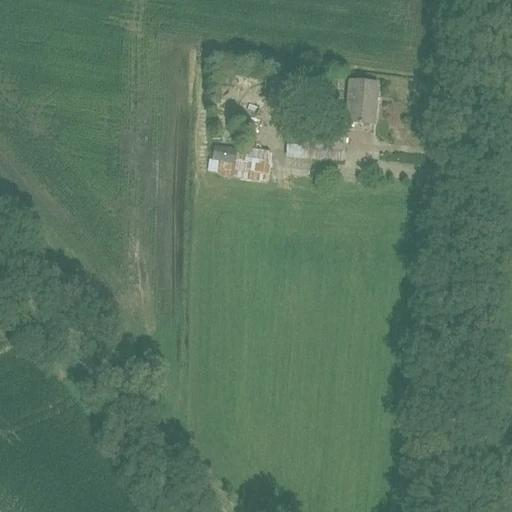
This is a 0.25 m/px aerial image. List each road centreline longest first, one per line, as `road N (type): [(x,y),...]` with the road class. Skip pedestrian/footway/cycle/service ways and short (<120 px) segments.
road 1 (tertiary): [(439,511),(486,0)]
road 2 (unclassified): [(222,511),(0,266)]
